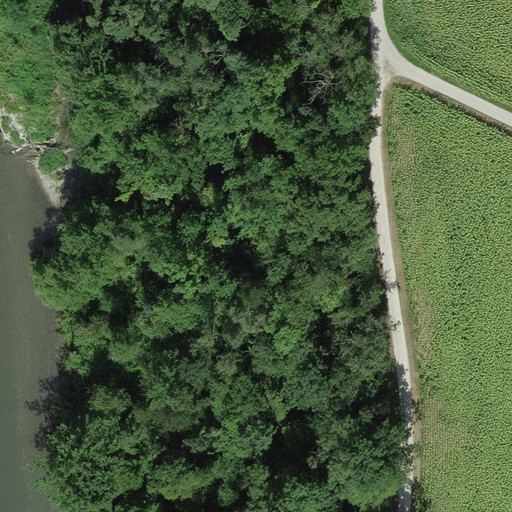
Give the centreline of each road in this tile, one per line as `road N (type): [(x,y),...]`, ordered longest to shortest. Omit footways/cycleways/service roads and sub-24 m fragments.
road 1 (track): [(398,511),(403,438),(369,137),(370,0)]
road 2 (track): [(372,55),(511,120)]
